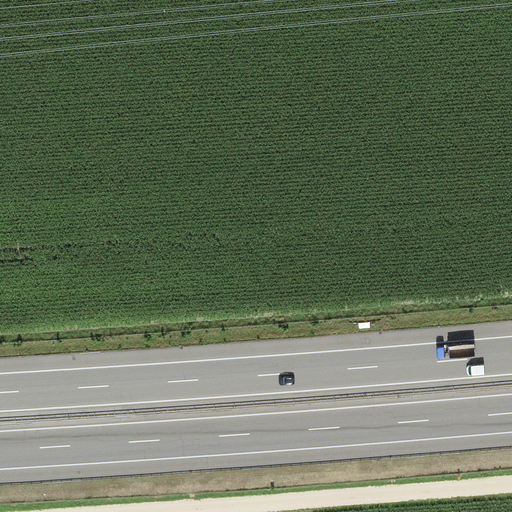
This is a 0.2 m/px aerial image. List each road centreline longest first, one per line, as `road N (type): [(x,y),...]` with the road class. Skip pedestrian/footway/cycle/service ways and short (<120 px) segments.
road 1 (motorway): [(0,450),(511,412)]
road 2 (motorway): [(511,354),(0,391)]
road 3 (track): [(511,485),(184,511)]
